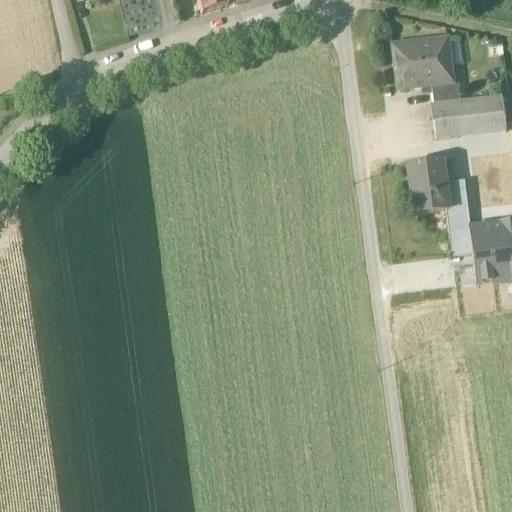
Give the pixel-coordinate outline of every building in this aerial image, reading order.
[(196,0),(201,17),(227,10),(227,8),(224,0),(196,0)] [(224,0),(227,8),(257,0),(224,0)] [(444,41),(391,48),(397,92),(431,88),(450,85),(450,82),(444,41)] [(450,85),(431,88),(433,106),(459,103),(456,82),(450,82),(450,85)] [(433,106),(429,107),(433,142),(505,133),(501,98),(459,103),(433,106)] [(462,183),(443,186),(440,162),(406,166),(412,217),(444,213),(450,261),(470,259),(467,232),(468,231),(462,183)] [(511,225),(468,231),(467,232),(470,259),(474,287),(511,282),(511,225)]
